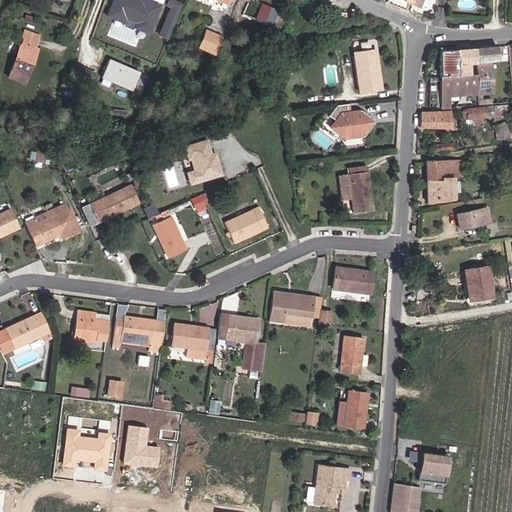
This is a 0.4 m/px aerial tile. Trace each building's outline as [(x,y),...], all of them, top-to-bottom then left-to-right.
[(141,0),(113,0),(110,9),(125,15),(127,12),(139,17),(136,26),(148,31),(160,5),(149,0),(146,0),(146,2),(141,0)] [(171,37),(181,0),(179,0),(168,0),(159,34),(171,37)] [(279,10),(263,3),(257,19),(273,26),(279,10)] [(125,15),(110,9),(108,13),(123,20),(125,15)] [(8,76),(25,82),(38,50),(35,48),(40,33),(26,28),(8,76)] [(216,50),(222,37),(207,30),(201,43),(216,50)] [(474,51),(475,63),(488,63),(488,64),(499,63),(498,50),(486,50),(474,51)] [(375,90),(370,51),(349,54),(355,93),(363,92),(375,90)] [(455,52),(455,77),(476,76),(475,63),(474,51),(455,52)] [(437,53),(438,78),(455,77),(455,52),(437,53)] [(141,70),(109,57),(101,77),(133,90),(141,70)] [(455,77),(438,78),(440,110),(450,110),(449,98),(490,95),(488,64),(488,63),(475,63),(476,76),(455,77)] [(361,135),(369,127),(361,121),(365,114),(358,108),(341,111),(341,104),(329,106),(323,115),(330,119),(325,125),(343,138),(361,135)] [(465,127),(496,121),(511,119),(511,106),(465,110),(465,127)] [(450,113),(420,113),(418,129),(449,130),(450,113)] [(193,169),(186,170),(189,183),(223,174),(217,151),(212,152),(208,138),(184,144),(188,158),(190,158),(193,169)] [(428,155),(453,151),(451,139),(446,139),(446,144),(427,147),(428,155)] [(347,171),(364,169),(362,161),(345,164),(347,171)] [(451,201),(451,183),(455,183),(456,179),(460,179),(460,161),(425,162),(425,206),(451,201)] [(347,171),(343,172),(346,195),(349,213),(370,210),(364,169),(347,171)] [(346,195),(343,172),(334,173),(338,196),(346,195)] [(86,204),(94,221),(135,204),(128,186),(86,204)] [(205,191),(196,195),(200,204),(209,200),(205,191)] [(200,204),(196,195),(186,199),(191,210),(200,206),(200,204)] [(62,203),(30,217),(33,224),(65,210),(62,203)] [(252,207),(246,210),(256,231),(262,229),(252,207)] [(489,224),(487,209),(452,215),(453,217),(455,229),(489,224)] [(0,234),(14,229),(5,210),(0,212),(0,234)] [(33,224),(30,217),(23,220),(26,226),(23,228),(22,228),(31,245),(57,233),(60,237),(76,230),(65,210),(33,224)] [(229,244),(256,231),(246,210),(219,222),(229,244)] [(164,258),(182,249),(166,215),(148,224),(164,258)] [(366,295),(369,274),(331,269),(328,289),(366,295)] [(465,305),(489,304),(488,274),(464,275),(465,305)] [(268,292),(265,322),(281,324),(282,320),(283,314),(309,318),(311,297),(268,292)] [(94,318),(94,313),(74,310),(70,340),(83,341),(84,338),(99,340),(104,341),(106,320),(94,318)] [(39,313),(2,330),(6,339),(0,342),(0,354),(47,331),(43,320),(39,313)] [(283,314),(282,320),(308,323),(309,318),(283,314)] [(324,327),(326,315),(316,314),(314,326),(324,327)] [(252,345),(256,320),(226,316),(223,341),(252,345)] [(118,347),(118,344),(119,336),(146,339),(145,348),(144,352),(155,353),(159,322),(119,317),(119,320),(113,320),(109,346),(118,347)] [(184,348),(203,351),(206,329),(171,324),(168,346),(184,348)] [(119,336),(118,344),(145,348),(146,339),(119,336)] [(339,373),(359,375),(360,367),(361,356),(363,339),(342,337),(339,373)] [(202,358),(203,351),(184,348),(183,356),(202,358)] [(114,385),(114,381),(106,380),(105,394),(116,395),(116,385),(114,385)] [(341,425),(361,428),(366,394),(347,390),(341,425)] [(301,423),(302,417),(287,415),(287,422),(301,423)] [(312,416),(302,415),(302,417),(301,425),(310,426),(312,416)] [(147,427),(127,425),(122,463),(156,467),(158,447),(144,445),(147,427)] [(78,429),(65,427),(61,466),(74,468),(75,460),(93,462),(92,470),(106,471),(110,433),(96,431),(96,436),(78,434),(78,429)] [(455,457),(421,452),(418,475),(452,480),(455,457)] [(318,466),(313,504),(332,506),(333,494),(334,491),(332,488),(332,486),(337,486),(343,487),(344,479),(348,480),(349,470),(318,466)] [(409,486),(393,484),(389,511),(416,511),(418,501),(408,499),(409,486)]
